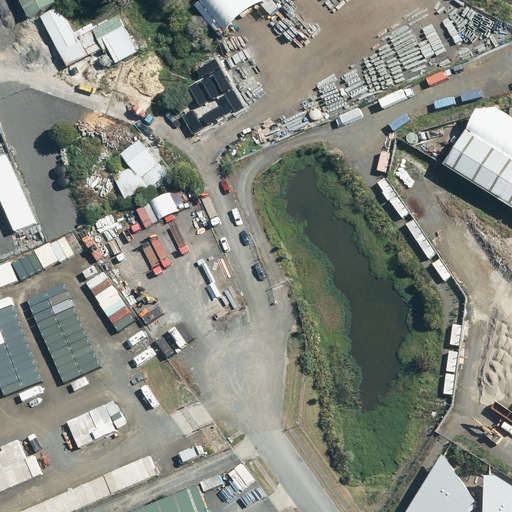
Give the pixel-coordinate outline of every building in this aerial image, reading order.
[(17,0),(27,18),(54,3),(52,0),(17,0)] [(58,7),(39,17),(66,66),(77,60),(78,61),(102,48),(105,52),(108,51),(116,65),(138,53),(118,17),(93,32),(89,25),(73,34),(58,7)] [(31,96),(12,87),(0,110),(20,120),(31,96)] [(497,111),(492,120),(500,125),(506,117),(497,111)] [(232,141),(220,115),(174,135),(186,162),(232,141)] [(49,151),(35,122),(10,134),(24,163),(49,151)] [(113,177),(124,200),(146,189),(147,190),(152,187),(159,197),(174,189),(167,175),(158,163),(169,154),(154,133),(141,143),(139,141),(120,155),(131,168),(113,177)] [(445,154),(449,157),(444,165),(511,207),(511,161),(466,133),(457,147),(451,143),(445,154)] [(76,149),(69,155),(83,173),(90,167),(76,149)] [(37,224),(8,151),(0,154),(0,195),(15,233),(37,224)] [(393,180),(405,198),(418,190),(407,172),(393,180)] [(211,189),(200,193),(216,228),(224,225),(214,201),(232,193),(223,173),(207,180),(211,189)] [(388,179),(381,184),(392,201),(399,196),(388,179)] [(460,224),(478,195),(460,184),(443,214),(460,224)] [(234,196),(226,199),(233,217),(241,214),(234,196)] [(400,197),(393,202),(405,219),(412,214),(400,197)] [(480,243),(497,215),(475,202),(458,229),(480,243)] [(128,232),(120,215),(104,223),(112,240),(128,232)] [(243,217),(235,221),(243,240),(251,236),(243,217)] [(511,224),(502,218),(484,245),(504,259),(511,247),(511,224)] [(416,221),(409,225),(420,242),(427,238),(416,221)] [(428,238),(421,243),(432,259),(439,255),(428,238)] [(511,252),(496,267),(511,284),(511,252)] [(443,260),(436,265),(458,299),(465,294),(443,260)] [(467,306),(458,305),(453,345),(462,347),(467,306)] [(168,334),(159,340),(171,356),(180,350),(168,334)] [(460,353),(452,352),(450,372),(458,373),(460,353)] [(457,376),(449,375),(447,395),(455,395),(457,376)] [(78,419),(86,438),(116,425),(108,406),(78,419)] [(0,494),(37,478),(20,441),(0,450),(0,494)] [(448,453),(410,511),(472,511),(481,499),(448,453)] [(73,511),(159,475),(151,456),(23,511),(73,511)] [(511,511),(511,484),(504,480),(493,480),(492,511),(511,511)] [(211,511),(199,485),(139,511),(211,511)]
